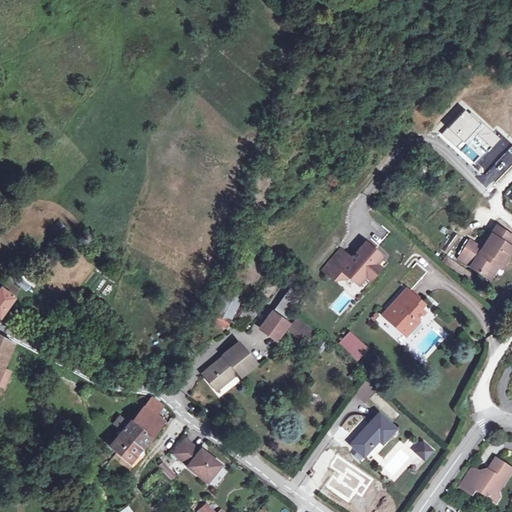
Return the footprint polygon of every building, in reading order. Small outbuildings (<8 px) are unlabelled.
[(426,157),(414,170),(420,174),(431,161),(426,157)] [(388,231),(380,225),(370,239),(377,245),(388,231)] [(458,259),(486,276),(496,259),(503,264),(511,249),(511,247),(506,245),(511,236),(496,227),(482,250),(469,242),(458,259)] [(339,248),(327,263),(339,273),(342,270),(350,277),(358,284),(365,276),(368,279),(379,267),(375,264),(381,257),(382,256),(365,242),(351,258),(339,248)] [(381,257),(375,264),(379,267),(368,279),(365,276),(358,284),(364,289),(387,262),(381,257)] [(496,259),(486,276),(491,279),(499,267),(501,268),(503,264),(496,259)] [(327,263),(321,269),(334,280),(348,278),(350,277),(342,270),(339,273),(327,263)] [(0,287),(0,313),(12,297),(11,296),(16,290),(6,281),(1,288),(0,287)] [(276,310),(288,318),(301,298),(288,290),(276,310)] [(407,290),(394,303),(398,306),(410,292),(407,290)] [(394,303),(385,312),(391,317),(388,320),(396,328),(399,324),(407,332),(417,320),(415,318),(421,309),(417,305),(421,301),(410,292),(398,306),(394,303)] [(226,295),(220,306),(233,313),(239,301),(226,295)] [(247,302),(238,316),(246,321),(249,322),(257,309),(247,302)] [(220,306),(216,314),(229,321),(233,313),(220,306)] [(382,315),(388,320),(391,317),(385,312),(382,315)] [(271,313),(261,327),(276,338),(287,323),(271,313)] [(229,321),(216,314),(213,320),(226,327),(229,321)] [(243,326),(246,321),(238,316),(235,321),(243,326)] [(297,319),(291,327),(308,339),(314,331),(297,319)] [(399,324),(396,328),(405,335),(407,332),(399,324)] [(358,361),(370,349),(350,331),(339,342),(358,361)] [(0,381),(4,383),(8,372),(2,370),(11,348),(12,345),(13,343),(0,336),(0,381)] [(226,358),(222,361),(220,359),(203,373),(216,390),(237,372),(240,376),(255,363),(238,342),(223,355),(226,358)] [(111,440),(108,445),(129,461),(140,448),(150,435),(161,422),(153,415),(161,404),(156,400),(152,397),(151,397),(150,397),(131,419),(128,422),(119,415),(111,423),(120,431),(111,440)] [(350,445),(357,451),(361,448),(366,453),(378,440),(382,443),(395,428),(378,413),(350,445)] [(172,453),(177,457),(189,443),(184,438),(172,453)] [(189,443),(177,457),(205,481),(206,481),(220,465),(219,464),(209,455),(208,457),(208,454),(200,448),(198,450),(189,443)] [(422,444),(415,451),(424,458),(431,450),(422,444)] [(361,448),(357,451),(363,456),(366,453),(361,448)] [(492,462),(484,473),(486,477),(484,480),(481,478),(475,475),(474,476),(462,494),(471,498),(474,493),(488,502),(497,501),(497,494),(510,473),(492,462)] [(457,490),(462,494),(474,476),(469,473),(457,490)]
